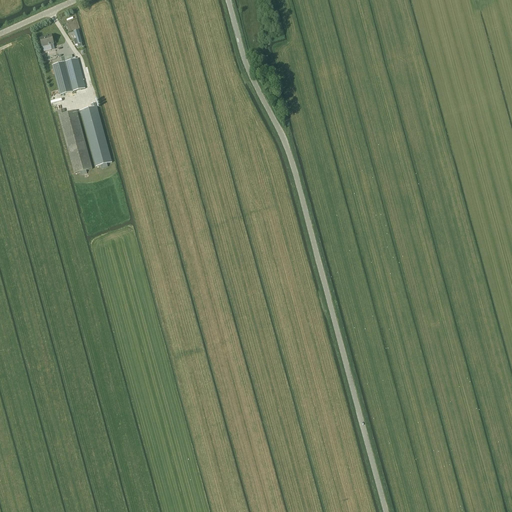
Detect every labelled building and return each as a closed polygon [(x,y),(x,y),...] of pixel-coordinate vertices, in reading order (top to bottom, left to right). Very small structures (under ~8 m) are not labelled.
[(75,45),(82,43),(78,30),(73,32),(75,39),(74,40),(75,45)] [(40,39),(42,47),(49,46),(53,45),(54,45),(52,36),(40,39)] [(62,63),(52,65),(60,96),(86,89),(78,59),(73,60),(62,63)] [(96,167),(101,166),(112,163),(96,103),(91,104),(92,108),(80,111),(96,167)] [(77,111),(65,114),(64,109),(57,111),(74,174),(92,169),(77,111)]
